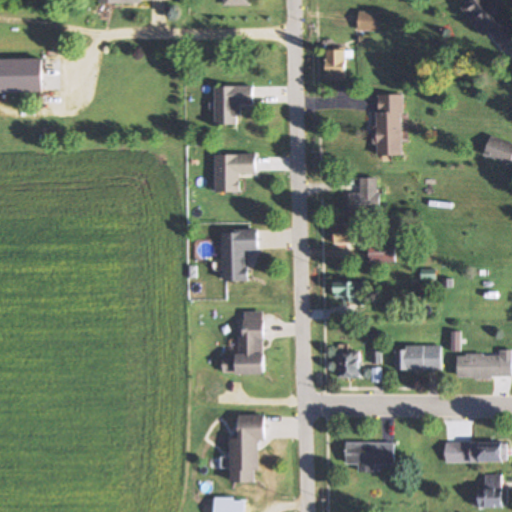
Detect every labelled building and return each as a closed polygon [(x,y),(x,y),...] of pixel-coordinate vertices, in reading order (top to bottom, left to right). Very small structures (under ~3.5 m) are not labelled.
[(511,43),(511,23),(496,0),(476,0),(465,7),(485,38),(494,32),(504,48),(511,43)] [(382,31),(382,12),(361,12),(361,31),(382,31)] [(330,80),(348,80),(348,51),(330,51),(330,80)] [(0,92),(43,92),(43,58),(0,58),(0,92)] [(256,86),(218,86),(218,124),(243,124),(243,104),(256,104),(256,86)] [(405,96),(380,96),(380,156),(405,156),(405,96)] [(485,152),(511,164),(511,163),(511,142),(493,134),(485,152)] [(218,153),(218,191),(241,191),(241,174),(258,174),(258,153),(218,153)] [(362,178),(362,191),(351,191),(351,211),(381,211),(381,178),(362,178)] [(364,243),(364,223),(336,223),(336,243),(364,243)] [(226,280),(249,280),(248,249),(260,249),(259,229),(225,230),(226,280)] [(372,261),(397,261),(397,243),(372,243),(372,261)] [(369,303),(369,280),(336,280),(336,297),(350,297),(350,303),(369,303)] [(266,374),(265,311),(244,311),(244,355),(225,355),(225,374),(266,374)] [(443,345),(397,345),(397,370),(443,370),(443,345)] [(339,378),(361,378),(361,351),(339,351),(339,378)] [(459,378),(504,378),(504,354),(459,354),(459,378)] [(232,438),(232,482),(259,482),(259,440),(267,440),(267,415),(241,415),(241,438),(232,438)] [(447,441),(447,462),(509,462),(509,441),(447,441)] [(348,464),(361,464),(361,471),(377,471),(377,464),(396,464),(396,443),(348,443),(348,464)] [(507,474),(487,474),(487,491),(477,491),(477,506),(507,506),(507,474)]
